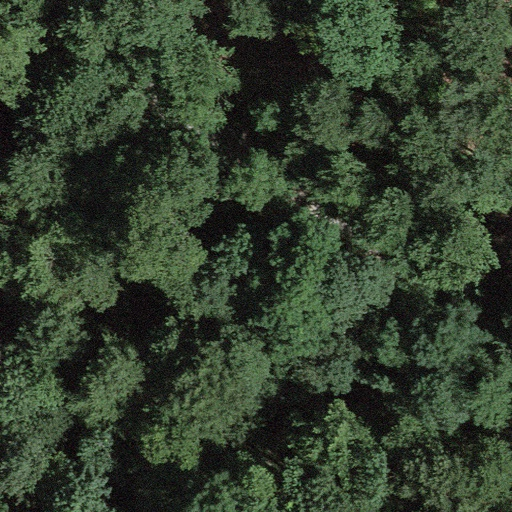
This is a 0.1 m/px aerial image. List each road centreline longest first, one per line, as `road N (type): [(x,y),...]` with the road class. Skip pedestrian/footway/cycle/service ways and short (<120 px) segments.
road 1 (track): [(511,334),(26,0)]
road 2 (track): [(0,341),(121,404),(179,467),(205,511)]
